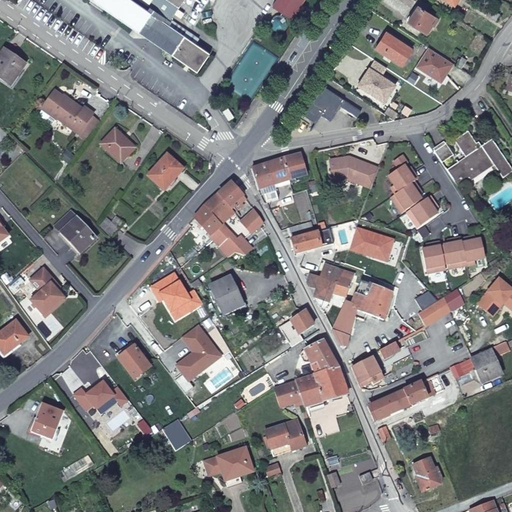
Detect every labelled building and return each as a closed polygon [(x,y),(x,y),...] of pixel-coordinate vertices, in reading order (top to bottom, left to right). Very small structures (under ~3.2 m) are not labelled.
[(94,0),(153,40),(155,37),(168,46),(173,39),(178,42),(170,53),(196,70),(209,52),(195,42),(198,38),(170,18),(182,0),(94,0)] [(275,0),(273,4),(291,17),(302,0),(275,0)] [(418,6),(407,21),(426,34),(434,16),(418,6)] [(494,11),(490,18),(495,22),(499,15),(494,11)] [(280,13),(275,14),(274,14),(270,21),(271,26),(276,29),(282,29),(286,25),(286,19),(280,13)] [(386,32),(376,48),(401,64),(411,49),(386,32)] [(155,37),(153,40),(170,53),(178,42),(173,39),(168,46),(155,37)] [(454,64),(429,48),(417,67),(442,83),(454,64)] [(25,63),(4,49),(0,55),(0,77),(10,84),(25,63)] [(462,57),(456,65),(461,68),(467,60),(462,57)] [(364,76),(357,86),(384,102),(395,85),(372,70),(366,78),(364,76)] [(322,86),(303,115),(315,123),(321,115),(330,121),(339,107),(356,117),(360,111),(322,86)] [(44,107),(86,139),(99,121),(92,116),(93,114),(85,108),(83,110),(67,98),(65,101),(62,99),(64,98),(55,91),(44,107)] [(135,146),(114,128),(101,143),(120,162),(135,146)] [(491,163),(502,179),(511,172),(511,168),(492,139),(477,149),(474,146),(476,144),(468,132),(454,141),(465,158),(447,170),(458,186),(491,163)] [(434,151),(442,163),(453,155),(445,144),(434,151)] [(174,177),(183,167),(167,154),(148,175),(161,187),(172,175),(174,177)] [(252,169),(259,191),(267,188),(275,186),(307,176),(302,154),(283,159),(252,169)] [(379,169),(352,159),(351,161),(345,158),(330,160),(333,183),(347,181),(370,190),(379,169)] [(391,187),(396,194),(414,182),(418,179),(414,172),(410,174),(408,171),(405,166),(408,164),(404,158),(396,164),(400,169),(389,176),(395,185),(391,187)] [(172,175),(161,187),(164,189),(174,177),(172,175)] [(414,182),(396,194),(391,197),(401,213),(421,200),(418,196),(415,191),(419,189),(414,182)] [(230,184),(217,196),(230,211),(243,198),(230,184)] [(279,200),(276,190),(264,194),(267,203),(279,200)] [(230,211),(217,196),(205,209),(218,223),(230,211)] [(435,204),(430,197),(407,213),(417,229),(437,216),(434,211),(431,207),(435,204)] [(218,223),(205,209),(195,220),(207,234),(211,238),(222,227),(218,223)] [(70,210),(54,225),(79,252),(96,238),(70,210)] [(254,212),(241,224),(251,235),(263,225),(254,212)] [(111,236),(119,228),(113,223),(107,217),(100,225),(111,236)] [(113,223),(119,228),(124,221),(119,217),(113,223)] [(0,223),(0,240),(8,235),(0,223)] [(289,230),(291,239),(304,235),(301,226),(289,230)] [(240,245),(236,241),(222,227),(211,238),(214,242),(228,259),(234,254),(245,257),(252,251),(244,242),(240,245)] [(318,233),(322,247),(334,244),(330,229),(318,233)] [(296,254),(322,247),(318,233),(292,240),(296,254)] [(214,242),(211,238),(207,234),(196,242),(199,246),(196,248),(200,253),(214,242)] [(462,240),(461,238),(453,240),(454,244),(449,245),(443,246),(448,269),(467,265),(462,240)] [(470,238),(462,240),(467,265),(467,266),(475,264),(475,261),(485,258),(481,240),(476,241),(471,242),(470,238)] [(446,270),(440,243),(432,244),(433,248),(428,249),(422,250),(427,274),(446,270)] [(316,289),(314,298),(328,303),(332,294),(346,297),(355,275),(325,265),(320,278),(309,275),(306,283),(308,287),(316,289)] [(31,299),(43,314),(63,296),(51,282),(54,280),(44,268),(30,279),(41,291),(31,299)] [(243,306),(230,278),(211,286),(223,314),(243,306)] [(511,290),(498,279),(477,304),(492,317),(503,303),(504,302),(508,305),(507,306),(511,310),(511,290)] [(384,320),(392,293),(361,281),(354,299),(350,298),(347,301),(333,331),(341,347),(346,347),(356,310),(384,320)] [(455,289),(443,298),(449,311),(462,303),(455,289)] [(443,298),(426,309),(418,314),(425,327),(449,311),(443,298)] [(304,312),(290,321),(279,329),(288,344),(300,337),(314,327),(304,312)] [(0,347),(4,353),(28,336),(16,320),(0,332),(0,347)] [(200,326),(183,338),(193,351),(195,350),(197,352),(178,366),(190,382),(204,372),(200,367),(220,353),(200,326)] [(300,337),(288,344),(291,348),(302,341),(300,337)] [(315,361),(321,374),(338,369),(336,365),(323,341),(304,350),(310,363),(315,361)] [(400,351),(395,342),(379,351),(383,360),(400,351)] [(153,367),(137,346),(121,358),(137,379),(153,367)] [(491,351),(451,369),(459,387),(474,380),(470,371),(475,369),(479,376),(483,374),(487,382),(502,375),(491,351)] [(223,357),(220,353),(200,367),(204,372),(223,357)] [(351,365),(359,361),(357,355),(348,360),(351,365)] [(351,369),(358,385),(360,389),(372,382),(374,384),(383,379),(371,358),(351,369)] [(321,374),(295,383),(301,400),(302,401),(304,409),(348,394),(338,369),(321,374)] [(428,379),(421,382),(428,397),(435,394),(428,379)] [(403,390),(410,406),(428,398),(428,397),(421,382),(403,390)] [(301,400),(295,383),(276,389),(274,390),(281,408),(302,401),(301,400)] [(395,394),(402,409),(410,406),(403,390),(395,394)] [(368,407),(374,421),(402,409),(395,394),(368,407)] [(66,412),(45,403),(33,432),(55,441),(66,412)] [(309,415),(307,415),(310,426),(316,423),(314,418),(312,419),(309,415)] [(178,420),(163,430),(176,451),(191,442),(178,420)] [(264,431),(270,450),(289,444),(292,452),(306,447),(297,420),(264,431)] [(429,428),(431,434),(444,430),(442,424),(429,428)] [(390,439),(385,426),(378,430),(383,442),(390,439)] [(289,444),(270,450),(273,458),(292,452),(289,444)] [(221,471),(226,486),(234,484),(233,479),(239,477),(253,472),(245,447),(208,460),(213,473),(221,471)] [(430,458),(413,465),(418,478),(416,478),(423,493),(443,480),(437,467),(434,469),(430,458)] [(335,474),(327,477),(331,488),(339,485),(335,474)] [(367,474),(359,478),(363,485),(371,481),(367,474)] [(497,511),(494,502),(470,511),(497,511)]
